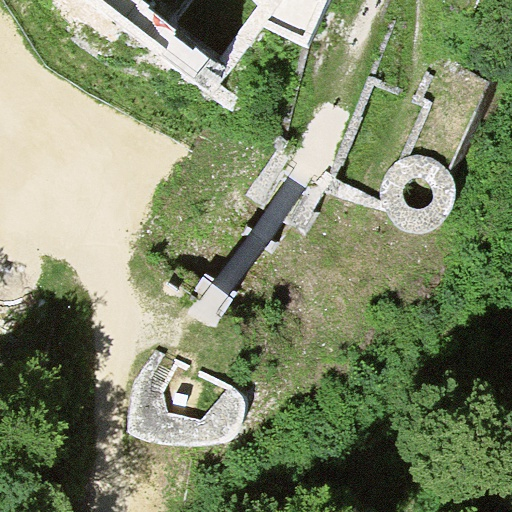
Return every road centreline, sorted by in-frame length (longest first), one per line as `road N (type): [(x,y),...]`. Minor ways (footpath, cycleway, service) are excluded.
road 1 (track): [(116,511),(120,348)]
road 2 (track): [(100,280),(19,152)]
